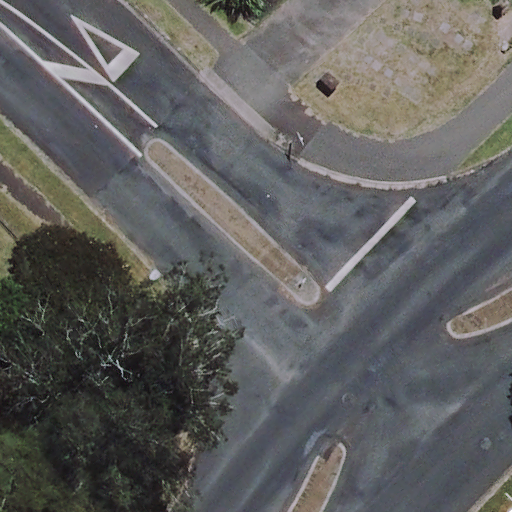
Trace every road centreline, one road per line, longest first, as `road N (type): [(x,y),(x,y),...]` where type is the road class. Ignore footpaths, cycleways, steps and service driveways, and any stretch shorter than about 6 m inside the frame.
road 1 (residential): [(0,41),(425,388)]
road 2 (residential): [(425,388),(329,511)]
road 3 (residential): [(511,302),(425,388)]
